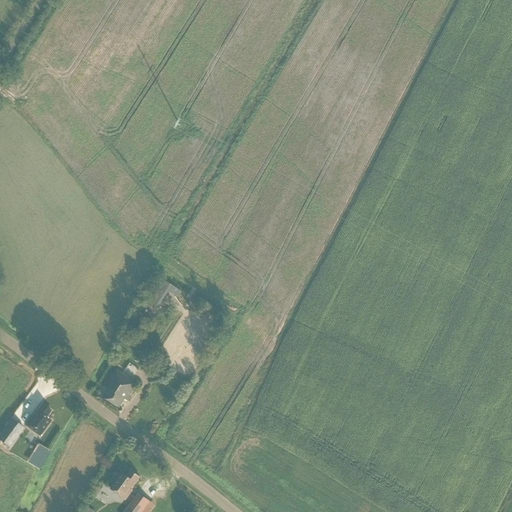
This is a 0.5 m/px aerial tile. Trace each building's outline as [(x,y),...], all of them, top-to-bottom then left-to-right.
[(177,297),(181,291),(162,278),(156,288),(147,300),(158,307),(169,292),(177,297)] [(126,401),(137,384),(116,370),(105,387),(108,389),(103,397),(119,408),(124,399),(126,401)] [(41,424),(51,411),(42,404),(32,418),(33,419),(30,424),(35,427),(38,422),(41,424)] [(0,441),(9,448),(24,428),(10,418),(0,432),(0,441)] [(40,446),(33,458),(42,464),(49,452),(40,446)] [(140,477),(131,471),(127,476),(122,473),(110,489),(125,501),(133,491),(131,489),(140,477)] [(142,511),(150,502),(138,493),(124,511),(142,511)]
